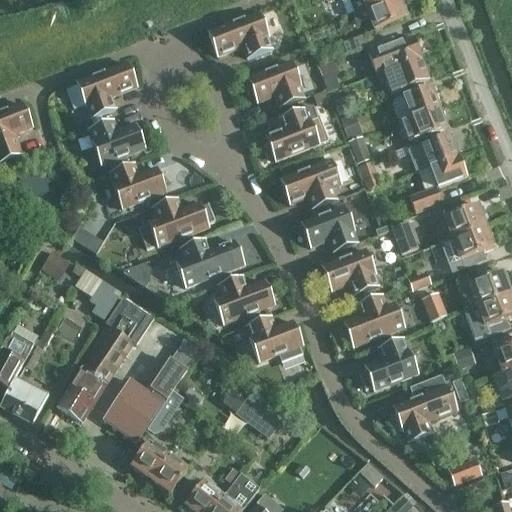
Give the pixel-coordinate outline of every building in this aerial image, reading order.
[(361,0),(366,12),(395,0),(361,0)] [(406,21),(398,0),(395,0),(366,12),(375,33),(406,21)] [(269,41),(260,16),(208,36),(217,60),(243,50),(248,62),(272,53),(268,41),(269,41)] [(375,47),(370,35),(338,46),(342,58),(370,48),(375,47)] [(422,62),(414,40),(397,47),(394,40),(375,47),(370,48),(376,64),(388,59),(393,72),(421,62),(422,62)] [(429,83),(421,62),(393,72),(401,94),(429,83)] [(301,90),(296,76),(292,65),(248,82),(257,106),(275,100),(280,111),(304,102),(300,90),(301,90)] [(112,101),(137,91),(128,66),(77,86),(86,111),(87,110),(92,122),(116,112),(112,101)] [(439,110),(431,88),(403,99),(409,116),(404,118),(406,122),(439,110)] [(361,112),(355,96),(333,104),(339,120),(361,112)] [(15,138),(33,131),(24,106),(0,115),(0,166),(22,158),(15,138)] [(448,131),(439,110),(406,122),(408,127),(413,125),(419,142),(448,131)] [(319,148),(310,124),(308,124),(304,113),(280,122),(284,133),(266,140),(275,165),(319,148)] [(146,152),(136,128),(118,135),(113,123),(89,133),(94,144),(92,145),(102,169),(146,152)] [(362,139),(357,127),(347,131),(352,143),(362,139)] [(459,157),(450,137),(416,151),(414,147),(411,148),(399,153),(401,159),(414,154),(422,173),(425,172),(459,157)] [(349,147),(358,168),(371,162),(363,141),(349,147)] [(460,157),(459,157),(425,172),(422,173),(418,174),(427,195),(469,178),(460,157)] [(341,188),(332,164),(280,184),(290,208),(308,201),(313,212),(337,203),(332,192),(341,188)] [(358,172),(368,194),(382,189),(372,166),(358,172)] [(166,196),(157,171),(139,178),(134,167),(111,176),(116,187),(114,187),(124,212),(166,196)] [(45,172),(22,178),(28,200),(51,193),(45,172)] [(209,230),(208,227),(215,224),(208,207),(201,210),(200,206),(182,213),(177,202),(153,211),(157,223),(149,226),(149,228),(139,232),(147,252),(157,248),(158,250),(209,230)] [(485,230),(477,208),(445,220),(453,242),(485,230)] [(355,234),(345,210),(301,227),(311,251),(329,244),(333,256),(357,247),(353,235),(355,234)] [(408,225),(393,231),(403,257),(418,252),(408,225)] [(493,251),(485,230),(453,242),(461,263),(493,251)] [(255,233),(241,240),(252,263),(266,256),(255,233)] [(245,269),(235,244),(209,254),(205,243),(181,252),(185,264),(177,267),(186,291),(245,269)] [(376,278),(366,254),(322,271),(331,295),(350,287),(354,299),(378,290),(374,278),(376,278)] [(510,297),(502,275),(470,287),(478,309),(510,297)] [(407,284),(412,295),(431,288),(426,276),(407,284)] [(275,308),(266,284),(265,284),(247,291),(243,279),(218,289),(223,300),(214,304),(223,328),(275,308)] [(422,304),(431,327),(447,320),(438,297),(422,304)] [(511,319),(511,302),(510,297),(478,309),(486,330),(511,319)] [(405,332),(395,307),(386,310),(382,299),(358,308),(362,320),(344,327),(345,331),(338,333),(345,350),(352,347),(353,351),(405,332)] [(109,332),(133,348),(136,350),(153,324),(122,303),(105,329),(109,332)] [(303,349),(294,325),(294,324),(275,332),(271,320),(247,329),(251,341),(250,342),(259,366),(279,358),(282,365),(302,357),(300,350),(303,349)] [(104,393),(118,371),(133,348),(109,332),(56,410),(82,427),(104,393)] [(22,367),(13,362),(25,343),(13,336),(1,356),(0,358),(0,390),(7,394),(22,367)] [(418,378),(409,353),(407,354),(403,342),(379,352),(383,363),(365,370),(366,374),(360,377),(366,393),(373,391),(374,394),(418,378)] [(511,372),(511,347),(495,354),(503,375),(511,372)] [(453,357),(459,373),(476,367),(470,351),(453,357)] [(136,447),(163,407),(167,401),(176,386),(183,377),(167,366),(150,392),(154,395),(151,400),(129,385),(103,425),(136,447)] [(511,396),(511,372),(503,375),(511,397),(511,396)] [(457,414),(447,390),(446,390),(442,379),(410,391),(415,402),(393,411),(402,435),(404,434),(406,440),(430,431),(428,425),(457,414)] [(32,427),(48,399),(16,382),(1,411),(32,428),(33,428),(32,427)] [(461,384),(452,387),(460,407),(469,404),(461,384)] [(171,399),(148,432),(155,437),(162,433),(180,406),(171,399)] [(151,485),(168,460),(147,446),(131,471),(151,485)] [(303,482),(319,462),(304,451),(289,470),(303,482)] [(171,499),(188,474),(168,460),(151,485),(171,499)] [(0,464),(0,483),(14,490),(21,476),(0,464)] [(454,491),(481,481),(476,467),(449,477),(454,491)] [(511,487),(511,474),(502,478),(505,490),(511,487)] [(187,511),(213,511),(222,501),(203,486),(185,510),(187,511)] [(280,511),(265,498),(252,511),(280,511)] [(410,511),(413,509),(404,499),(390,511),(410,511)] [(236,511),(222,501),(213,511),(236,511)]
